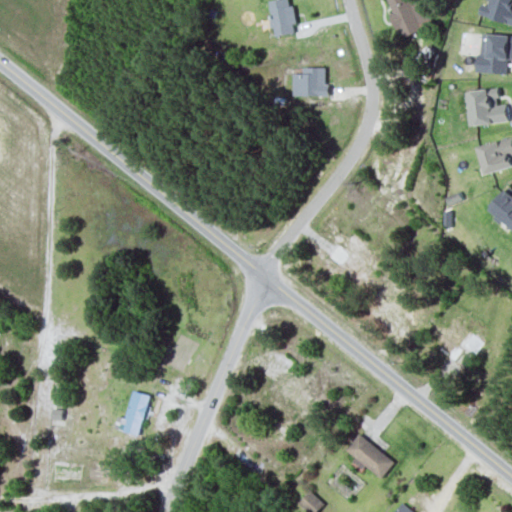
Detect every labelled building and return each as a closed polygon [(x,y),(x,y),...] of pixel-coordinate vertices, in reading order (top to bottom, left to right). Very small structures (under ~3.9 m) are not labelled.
[(269,0),(274,35),(297,32),(294,4),(290,4),(289,0),(269,0)] [(387,0),(399,29),(402,28),(405,35),(429,26),(419,0),(387,0)] [(480,14),(511,22),(511,0),(492,0),(492,3),(483,1),(480,14)] [(477,70),(507,73),(509,58),(511,58),(511,34),(490,32),(489,51),(479,50),(477,70)] [(327,66),(304,66),(304,72),(295,72),(294,94),(331,95),(331,83),(326,83),(327,66)] [(510,120),(508,103),(500,103),(498,86),(466,90),(471,125),(510,120)] [(511,165),(511,136),(479,145),(487,173),(511,165)] [(511,186),(510,185),(491,208),(511,226),(511,186)] [(449,203),(463,198),(460,191),(446,196),(449,203)] [(354,276),(374,252),(363,243),(359,247),(344,234),(328,254),(354,276)] [(374,293),(396,313),(399,310),(413,324),(425,311),(389,277),(374,293)] [(458,344),(470,329),(454,316),(433,342),(454,359),(463,348),(458,344)] [(461,343),(474,354),(485,341),(471,330),(461,343)] [(312,395),(287,376),(278,389),(302,408),(312,395)] [(151,394),(134,389),(127,417),(119,415),(115,428),(140,434),(151,394)] [(395,461),(361,431),(346,448),(356,456),(353,460),(362,468),(366,464),(381,477),(395,461)] [(316,511),(325,503),(311,489),(299,502),(309,511),(316,511)]
